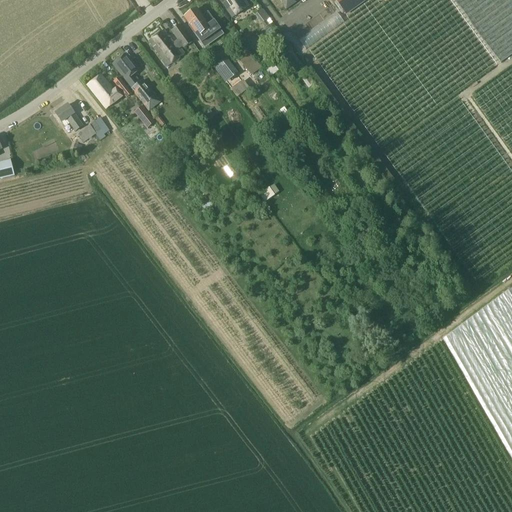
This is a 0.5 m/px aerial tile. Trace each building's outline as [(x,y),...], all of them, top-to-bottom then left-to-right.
[(219,0),(232,18),(249,6),(244,0),(219,0)] [(295,3),(292,0),(277,0),(285,10),(295,3)] [(297,23),(330,3),(328,0),(312,0),(281,19),(292,37),(302,31),(297,23)] [(334,0),(342,11),(357,0),(334,0)] [(511,0),(449,0),(497,65),(511,53),(511,0)] [(196,9),(184,18),(194,31),(194,30),(197,34),(196,36),(201,43),(220,30),(208,13),(202,17),(196,9)] [(262,24),(270,18),(261,9),(254,15),(262,24)] [(164,31),(148,42),(162,61),(161,62),(166,68),(185,55),(180,48),(182,47),(184,49),(192,43),(180,26),(172,32),(178,41),(174,44),(164,31)] [(113,65),(126,81),(131,89),(131,90),(144,106),(156,97),(143,81),(139,83),(134,75),(139,71),(126,55),(113,65)] [(226,61),(216,69),(226,82),(236,75),(226,61)] [(278,72),(273,64),(265,69),(270,77),(278,72)] [(316,84),(309,74),(301,79),(308,90),(316,84)] [(123,98),(116,89),(115,90),(102,75),(87,87),(105,110),(123,98)] [(131,94),(119,79),(114,83),(126,98),(131,94)] [(235,96),(246,88),(242,83),(232,91),(235,96)] [(62,123),(65,128),(69,125),(75,133),(83,127),(68,105),(55,114),(62,123)] [(155,123),(142,107),(135,113),(147,129),(155,123)] [(210,110),(203,115),(207,122),(214,116),(210,110)] [(77,134),(84,142),(101,130),(95,121),(89,124),(90,125),(77,134)] [(10,161),(0,163),(0,180),(14,176),(10,161)] [(265,203),(274,196),(269,189),(260,195),(265,203)]
